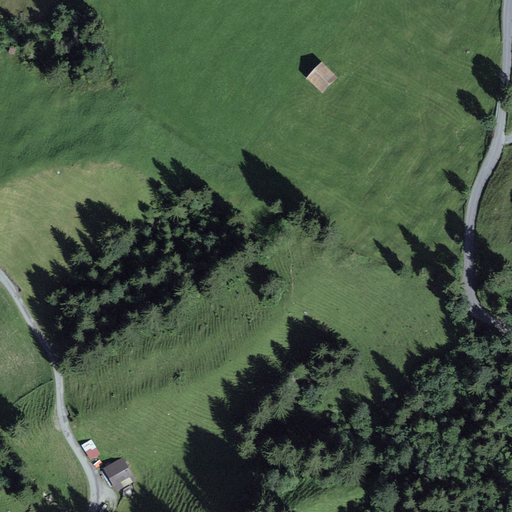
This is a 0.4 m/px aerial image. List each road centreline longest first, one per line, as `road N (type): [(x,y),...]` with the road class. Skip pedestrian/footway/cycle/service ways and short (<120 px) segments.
road 1 (unclassified): [(511,333),(475,307),(466,227),(499,129),(507,0)]
road 2 (unclassified): [(0,273),(54,356),(66,433),(95,486),(91,511)]
